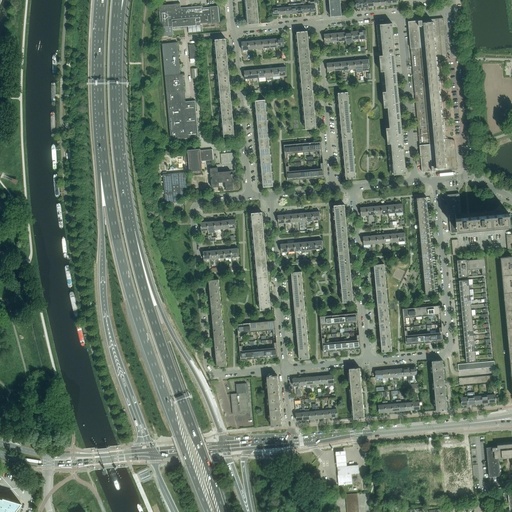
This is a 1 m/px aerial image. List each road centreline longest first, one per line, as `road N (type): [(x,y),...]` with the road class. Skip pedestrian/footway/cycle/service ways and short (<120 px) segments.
road 1 (trunk): [(103,171),(129,297),(207,511)]
road 2 (trunk): [(220,511),(130,233)]
road 3 (trunk): [(103,171),(105,313),(139,424)]
road 4 (residential): [(368,360),(449,349),(435,180)]
road 5 (trunk): [(130,233),(115,105),(117,0)]
road 6 (trunk): [(224,446),(130,233)]
road 7 (residential): [(218,375),(206,367),(193,209),(249,197)]
road 8 (secondary): [(292,440),(495,420)]
road 9 (residential): [(270,195),(284,368)]
road 10 (residential): [(368,360),(352,188)]
road 11 (trunk): [(104,0),(103,171)]
road 12 (residential): [(466,177),(449,10)]
road 13 (residential): [(249,197),(233,30)]
road 14 (residential): [(414,182),(399,15)]
road 15 (residential): [(333,189),(316,23)]
